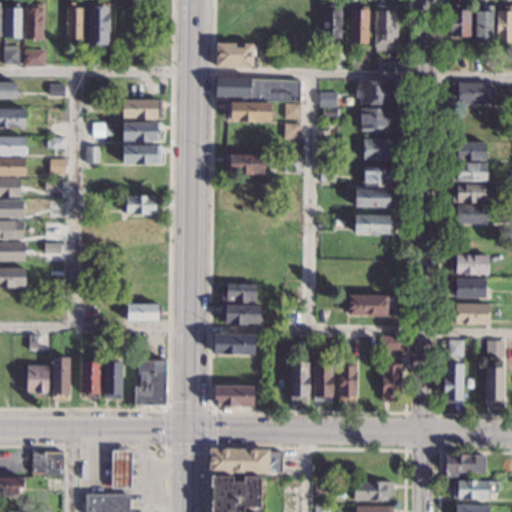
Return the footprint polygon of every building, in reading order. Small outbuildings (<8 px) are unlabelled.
[(74,7),(83,7),(83,40),(65,40),(66,2),(74,2),(74,7)] [(107,45),(87,45),(88,2),(107,3),(107,45)] [(20,38),(2,38),(2,8),(14,8),(14,3),(20,3),(20,38)] [(42,40),(23,40),(23,3),(42,3),(42,40)] [(461,10),(469,10),(469,37),(448,37),(448,4),(461,4),(461,10)] [(340,38),(320,38),(321,5),(340,5),(340,38)] [(367,44),(348,44),(349,6),(367,6),(367,44)] [(393,11),(395,11),(394,47),(384,47),(384,51),(372,51),(373,10),(374,10),(374,6),(393,6),(393,11)] [(492,43),(472,43),(473,11),(481,11),(481,6),(492,6),(492,43)] [(511,43),(495,43),(495,11),(504,11),(504,6),(511,6),(511,43)] [(251,67),(214,66),(214,43),(234,43),(234,48),(242,48),(242,43),(252,43),(251,67)] [(17,65),(2,65),(2,46),(17,46),(17,65)] [(347,65),(331,65),(331,49),(347,49),(347,65)] [(42,66),(22,66),(23,50),(42,51),(42,66)] [(99,65),(85,65),(85,51),(99,51),(99,65)] [(382,61),(394,61),(394,69),(373,69),(373,57),(382,57),(382,61)] [(251,85),(253,86),(253,98),(240,99),(238,98),(214,97),(214,76),(251,77),(251,85)] [(394,105),(358,105),(358,99),(355,99),(355,89),(358,89),(358,80),(394,81),(394,105)] [(494,99),(489,99),(489,105),(468,105),(468,106),(459,106),(459,104),(451,104),(451,82),(494,83),(494,99)] [(15,92),(19,92),(18,99),(0,99),(0,84),(15,84),(15,92)] [(63,86),(63,97),(47,97),(47,85),(63,86)] [(335,106),(316,106),(316,91),(335,92),(335,106)] [(160,100),(159,118),(152,118),(152,120),(133,120),(133,118),(121,118),(121,100),(160,100)] [(270,104),(270,121),(255,121),(255,123),(236,122),(236,121),(225,121),(225,102),(270,104)] [(299,119),(283,119),(283,104),(300,104),(299,119)] [(0,108),(24,108),(24,127),(13,127),(13,129),(0,129),(0,108)] [(336,119),(321,118),(321,108),(336,108),(336,119)] [(393,129),(386,129),(386,132),(358,131),(358,108),(394,109),(393,129)] [(98,123),(98,142),(84,142),(85,122),(98,123)] [(157,141),(151,141),(151,142),(132,142),(132,141),(121,141),(121,122),(157,122),(157,141)] [(299,123),(283,123),(282,139),(299,140),(299,123)] [(336,139),(322,139),(322,123),(337,123),(336,139)] [(24,156),(9,155),(9,157),(0,157),(0,137),(24,138),(24,156)] [(63,149),(47,148),(48,137),(63,138),(63,149)] [(396,160),(362,159),(362,140),(396,140),(396,160)] [(484,161),(451,160),(451,148),(455,148),(455,142),(484,142),(484,161)] [(160,164),(151,163),(151,165),(133,165),(133,164),(121,163),(121,145),(160,146),(160,164)] [(99,163),(83,163),(83,146),(97,147),(99,147),(99,163)] [(263,173),(253,173),(252,175),(234,175),(234,173),(225,173),(225,155),(263,156),(263,173)] [(300,172),(283,172),(283,157),(300,158),(300,172)] [(0,158),(24,159),(23,176),(8,176),(8,177),(0,177),(0,158)] [(64,174),(48,174),(49,158),(64,159),(64,174)] [(486,182),(451,182),(451,163),(486,163),(486,182)] [(334,168),(334,183),(319,183),(319,167),(334,168)] [(396,187),(361,187),(362,167),(396,168),(396,187)] [(0,179),(19,179),(19,197),(0,197),(0,179)] [(63,193),(50,193),(50,179),(63,179),(63,193)] [(484,203),(450,202),(450,192),(454,192),(454,184),(484,184),(484,203)] [(391,189),(391,208),(353,207),(353,188),(391,189)] [(155,196),(155,205),(160,205),(160,215),(124,214),(124,196),(155,196)] [(21,218),(0,218),(0,201),(21,202),(21,218)] [(486,205),(485,223),(451,223),(451,204),(486,205)] [(391,234),(353,234),(353,215),(391,216),(391,234)] [(159,231),(155,231),(155,239),(149,239),(149,240),(119,239),(120,220),(159,220),(159,231)] [(0,221),(22,222),(22,240),(0,239),(0,221)] [(62,237),(46,236),(46,221),(62,221),(62,237)] [(60,242),(44,242),(44,260),(50,260),(49,253),(60,252),(60,242)] [(23,261),(0,261),(0,243),(22,244),(24,244),(23,261)] [(488,274),(449,274),(449,254),(488,255),(488,274)] [(24,287),(0,286),(0,268),(24,269),(24,287)] [(484,298),(449,298),(450,280),(485,280),(484,298)] [(255,302),(221,302),(221,284),(256,285),(255,302)] [(391,308),(386,308),(386,317),(346,316),(347,295),(392,296),(391,308)] [(488,304),(488,325),(449,324),(449,303),(488,304)] [(161,319),(125,318),(126,304),(127,304),(161,305),(161,319)] [(258,307),(258,324),(220,324),(221,306),(258,307)] [(253,355),(211,355),(211,334),(253,334),(253,355)] [(37,349),(28,349),(28,335),(37,335),(37,349)] [(132,351),(111,350),(111,336),(133,336),(132,351)] [(401,337),(401,350),(380,350),(380,336),(401,337)] [(485,358),(502,358),(503,340),(485,340),(485,358)] [(462,357),(446,357),(447,341),(461,341),(462,341),(462,357)] [(67,397),(50,397),(50,357),(68,357),(67,397)] [(116,362),(120,362),(119,398),(102,398),(102,362),(109,362),(109,359),(116,359),(116,362)] [(95,363),(98,363),(98,399),(88,398),(88,394),(80,394),(80,362),(88,362),(88,360),(95,360),(95,363)] [(164,406),(132,406),(133,370),(137,371),(137,360),(165,361),(164,406)] [(307,376),(309,376),(308,394),(307,394),(307,398),(288,398),(289,362),(307,362),(307,376)] [(330,377),(332,377),(332,395),(330,395),(330,399),(311,399),(312,362),(330,362),(330,377)] [(453,363),(462,363),(461,402),(443,402),(443,395),(441,395),(441,377),(443,377),(444,364),(448,364),(448,362),(453,362),(453,363)] [(354,402),(337,402),(337,364),(355,365),(354,402)] [(400,378),(402,378),(402,390),(399,390),(399,402),(380,402),(381,364),(400,364),(400,378)] [(496,367),(502,367),(502,401),(484,401),(484,366),(490,367),(490,364),(497,364),(496,367)] [(46,400),(32,400),(32,394),(25,394),(26,366),(47,367),(46,400)] [(252,407),(211,406),(211,385),(252,386),(252,407)] [(264,403),(256,403),(256,385),(264,385),(264,403)] [(281,450),(280,473),(208,472),(208,449),(281,450)] [(130,489),(110,489),(110,451),(130,451),(130,489)] [(60,475),(30,475),(30,459),(43,459),(43,452),(60,452),(60,475)] [(483,474),(463,474),(463,480),(443,480),(444,455),(483,456),(483,474)] [(22,487),(19,487),(19,495),(0,495),(0,476),(22,476),(22,487)] [(231,482),(242,482),(242,477),(259,477),(259,508),(260,508),(260,511),(208,511),(208,476),(231,476),(231,482)] [(328,496),(314,495),(314,481),(329,481),(328,496)] [(391,501),(376,501),(376,503),(366,502),(366,501),(352,501),(352,481),(391,481),(391,501)] [(497,493),(487,493),(487,499),(451,498),(451,481),(497,482),(497,493)] [(128,511),(84,511),(84,494),(128,494),(128,511)]
